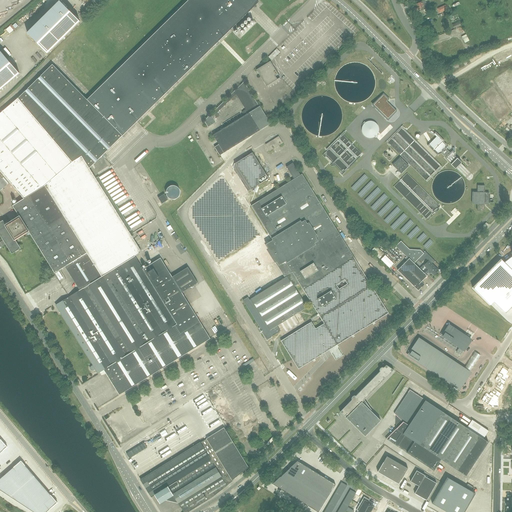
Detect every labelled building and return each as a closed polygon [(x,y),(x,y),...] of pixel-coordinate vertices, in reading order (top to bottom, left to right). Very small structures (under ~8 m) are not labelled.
[(55,273),(68,265),(83,288),(56,305),(93,365),(91,366),(91,367),(90,368),(90,369),(91,369),(91,370),(92,371),(93,371),(93,370),(96,369),(98,373),(104,370),(119,395),(210,338),(200,322),(182,293),(189,288),(198,283),(188,267),(172,277),(160,258),(143,269),(135,257),(142,252),(90,168),(247,13),(259,2),(256,0),(188,0),(87,100),(53,64),(18,98),(0,113),(0,190),(7,185),(0,176),(0,170),(24,199),(12,206),(13,206),(20,216),(13,220),(11,221),(6,225),(3,221),(0,222),(0,235),(4,241),(0,243),(0,244),(1,247),(5,243),(12,254),(20,248),(15,239),(28,231),(55,273)] [(428,8),(426,3),(425,0),(421,1),(421,2),(414,5),(415,7),(414,8),(416,11),(420,9),(421,11),(428,8)] [(80,21),(60,1),(27,33),(47,53),(80,21)] [(447,5),(438,8),(440,13),(449,9),(447,5)] [(0,89),(19,73),(1,51),(0,52),(0,89)] [(267,86),(281,78),(271,61),(257,70),(267,86)] [(315,73),(328,63),(326,61),(313,71),(315,73)] [(244,82),(214,112),(216,114),(237,94),(246,110),(242,112),(245,116),(213,135),(219,145),(215,147),(220,156),(241,142),(271,124),(260,106),(260,107),(244,82)] [(483,96),(500,123),(511,115),(511,113),(496,88),(483,96)] [(390,91),(387,94),(392,100),(396,97),(390,91)] [(381,113),(383,115),(388,119),(396,111),(392,106),(387,101),(388,101),(389,99),(384,94),(373,105),(381,113)] [(429,144),(428,146),(433,151),(437,155),(442,154),(447,150),(445,148),(446,146),(446,145),(443,141),(442,140),(438,135),(431,142),(429,144)] [(283,143),(279,136),(266,144),(270,151),(283,143)] [(446,157),(445,158),(455,169),(456,168),(461,163),(461,162),(451,152),(450,153),(446,157)] [(242,182),(244,185),(248,192),(264,182),(269,179),(268,178),(266,174),(262,168),(259,163),(255,157),(254,155),(252,153),(244,158),(231,166),(232,166),(233,168),(235,172),(242,182)] [(409,166),(400,158),(393,165),(401,173),(409,166)] [(467,178),(472,173),(463,164),(458,169),(467,178)] [(369,165),(365,170),(373,177),(377,172),(369,165)] [(334,346),(335,346),(335,345),(335,344),(336,343),(337,345),(388,313),(366,277),(349,249),(347,246),(344,242),(342,238),(338,232),(331,220),(329,218),(322,206),(321,204),(316,196),(313,192),(311,189),(302,174),(300,175),(294,179),(292,181),(265,197),(264,198),(260,200),(258,201),(255,203),(251,206),(262,223),(272,240),(266,244),(277,262),(279,265),(280,265),(287,275),(288,276),(250,300),(248,297),(243,300),(260,328),(259,328),(259,329),(260,328),(262,331),(264,335),(263,335),(267,341),(272,337),(280,331),(277,326),(280,324),(299,312),(300,312),(307,307),(294,287),(299,284),(317,311),(317,312),(318,314),(318,315),(317,315),(317,316),(318,316),(319,316),(321,318),(324,324),(316,329),(313,325),(312,323),(311,322),(281,341),(298,369),(319,356),(329,350),(328,348),(333,345),(334,346)] [(472,192),(472,204),(477,204),(477,211),(484,211),(484,204),(489,204),(489,193),(484,193),(484,186),(477,186),(477,192),(472,192)] [(385,228),(399,216),(390,207),(379,216),(369,205),(367,203),(364,205),(385,228)] [(373,235),(377,230),(362,219),(358,223),(373,235)] [(436,237),(419,228),(416,234),(412,232),(407,240),(415,244),(417,240),(430,247),(436,237)] [(395,247),(408,260),(397,270),(418,291),(422,287),(419,284),(427,276),(426,275),(420,269),(414,263),(424,254),(420,250),(409,250),(401,241),(395,247)] [(379,259),(384,253),(376,246),(371,251),(379,259)] [(472,287),(490,305),(494,302),(506,313),(511,306),(511,270),(504,262),(501,259),(472,287)] [(421,268),(420,269),(426,275),(430,271),(434,275),(438,270),(429,261),(425,264),(425,263),(423,265),(424,265),(421,268)] [(457,347),(459,348),(463,350),(464,350),(466,346),(467,345),(470,341),(449,327),(446,332),(443,336),(457,346),(457,347)] [(467,376),(417,343),(413,348),(410,354),(460,387),(463,382),(467,376)] [(351,399),(352,399),(352,400),(340,411),(340,412),(365,436),(366,435),(369,432),(381,420),(369,409),(363,401),(390,374),(394,370),(386,365),(384,368),(383,367),(382,367),(381,367),(381,368),(380,368),(380,369),(379,369),(379,370),(379,371),(380,371),(370,382),(369,381),(368,381),(367,382),(366,383),(366,384),(366,385),(356,396),(355,395),(354,395),(354,396),(353,396),(352,397),(352,398),(351,398),(351,399)] [(503,368),(495,380),(499,383),(496,388),(501,391),(505,386),(503,385),(509,376),(507,374),(509,371),(503,368)] [(486,393),(481,401),(491,407),(498,408),(499,397),(501,393),(495,389),(492,393),(491,392),(489,395),(486,393)] [(386,439),(434,471),(438,464),(441,459),(466,476),(488,442),(483,439),(467,428),(425,400),(410,390),(408,392),(394,414),(397,416),(397,417),(397,418),(397,427),(397,428),(393,431),(393,432),(386,439)] [(469,425),(486,436),(490,431),(473,420),(469,425)] [(233,480),(239,474),(248,467),(224,427),(206,438),(207,438),(201,442),(200,442),(221,475),(187,497),(189,501),(193,508),(212,497),(233,480)] [(144,442),(126,453),(129,458),(147,447),(144,442)] [(200,442),(140,479),(151,497),(155,494),(160,502),(173,494),(178,503),(181,507),(184,511),(187,511),(193,508),(189,501),(187,497),(221,475),(200,442)] [(378,472),(398,484),(400,480),(401,480),(408,468),(387,456),(378,472)] [(16,478),(28,468),(25,465),(21,460),(13,467),(10,470),(16,478)] [(290,468),(285,472),(294,478),(302,464),(297,461),(290,468)] [(302,464),(294,478),(302,483),(311,469),(302,464)] [(16,478),(12,481),(16,485),(19,489),(23,486),(34,476),(28,468),(16,478)] [(311,469),(302,483),(311,488),(319,474),(311,469)] [(16,478),(10,470),(6,474),(12,481),(16,478)] [(417,470),(410,481),(419,486),(415,493),(427,500),(436,483),(425,476),(425,475),(417,470)] [(280,476),(273,484),(285,492),(294,478),(285,472),(281,477),(280,476)] [(12,481),(6,474),(2,477),(9,485),(12,481)] [(319,474),(311,488),(319,493),(328,480),(319,474)] [(29,493),(41,483),(34,476),(23,486),(26,489),(29,493)] [(9,485),(2,477),(0,478),(0,482),(5,488),(9,485)] [(444,483),(432,503),(447,511),(464,511),(475,493),(457,483),(447,477),(444,483)] [(294,478),(285,492),(294,497),(302,483),(294,478)] [(328,480),(319,493),(327,498),(335,484),(328,480)] [(6,494),(16,485),(12,481),(9,485),(5,488),(2,491),(6,494)] [(341,482),(324,511),(330,511),(346,485),(341,482)] [(36,501),(40,498),(47,491),(41,483),(29,493),(33,497),(36,501)] [(302,483),(294,497),(302,502),(311,488),(302,483)] [(19,489),(16,485),(6,494),(10,496),(19,489)] [(10,496),(15,499),(26,489),(23,486),(19,489),(10,496)] [(311,488),(302,502),(311,507),(319,493),(311,488)] [(26,489),(15,499),(19,502),(29,493),(26,489)] [(351,490),(338,511),(344,511),(356,493),(351,490)] [(51,495),(47,491),(40,498),(50,509),(57,502),(51,495)] [(19,502),(23,505),(33,497),(29,493),(19,502)] [(319,493),(311,507),(318,511),(327,498),(319,493)] [(28,508),(36,501),(33,497),(23,505),(28,508)] [(364,497),(359,505),(371,511),(374,506),(371,504),(372,503),(369,501),(369,500),(364,497)] [(36,501),(39,505),(45,511),(46,511),(50,509),(40,498),(36,501)] [(32,511),(39,505),(36,501),(28,508),(32,511)] [(171,501),(161,510),(162,511),(163,511),(173,503),(171,501)]
